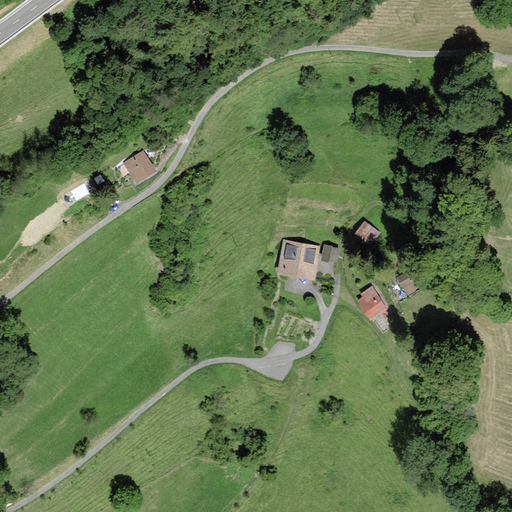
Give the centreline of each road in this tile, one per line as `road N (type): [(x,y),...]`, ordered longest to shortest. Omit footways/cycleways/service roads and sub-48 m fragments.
road 1 (unclassified): [(511,59),(337,47),(269,60),(206,107),(158,184),(0,303)]
road 2 (unclassified): [(4,511),(75,466),(198,365),(313,348),(339,281)]
